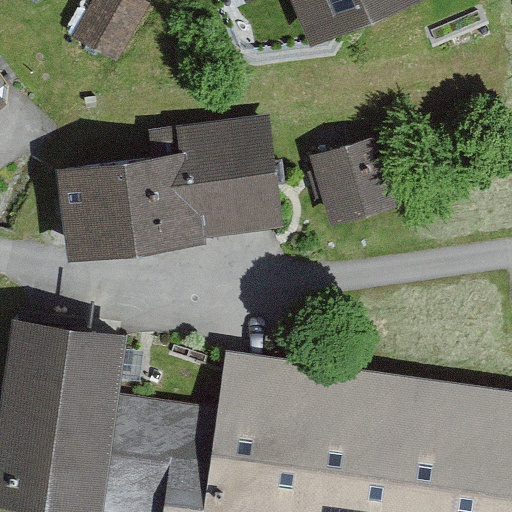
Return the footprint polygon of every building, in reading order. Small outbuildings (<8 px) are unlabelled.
[(152,15),(128,0),(103,0),(79,37),(120,63),(152,15)] [(247,0),(248,2),(251,0),(290,0),(309,45),(418,0),(247,0)] [(0,84),(0,110),(13,100),(0,84)] [(62,177),(73,257),(295,229),(281,122),(189,133),(192,160),(62,177)] [(399,137),(318,166),(340,230),(422,202),(399,137)] [(131,511),(156,337),(26,319),(1,502),(74,511),(131,511)] [(511,511),(511,395),(233,355),(224,413),(155,403),(139,511),(511,511)]
